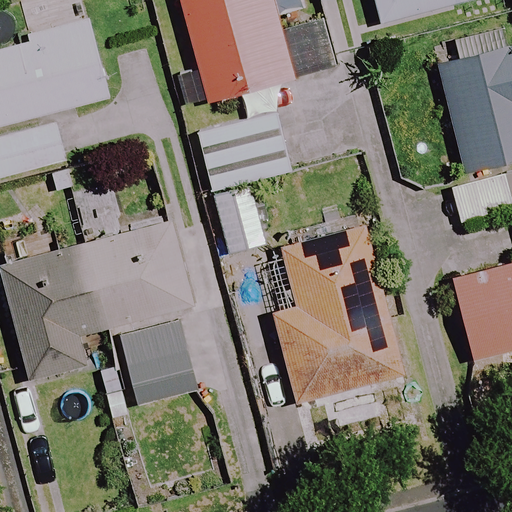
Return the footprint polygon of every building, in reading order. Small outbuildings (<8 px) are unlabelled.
[(173,0),(202,104),(290,80),(267,0),(173,0)] [(377,0),(385,25),(474,0),(377,0)] [(0,49),(0,178),(63,164),(51,113),(102,102),(84,22),(22,36),(24,44),(0,49)] [(511,45),(432,66),(460,174),(511,161),(511,45)] [(289,172),(272,111),(191,134),(224,254),(261,244),(244,184),(289,172)] [(504,183),(447,190),(451,221),(508,214),(504,183)] [(280,239),(297,303),(275,309),(298,397),(408,369),(368,217),(280,239)] [(189,307),(165,218),(43,251),(0,262),(0,298),(22,381),(82,365),(75,337),(111,327),(133,410),(190,395),(168,312),(189,307)] [(511,262),(444,280),(465,362),(511,349),(511,262)]
